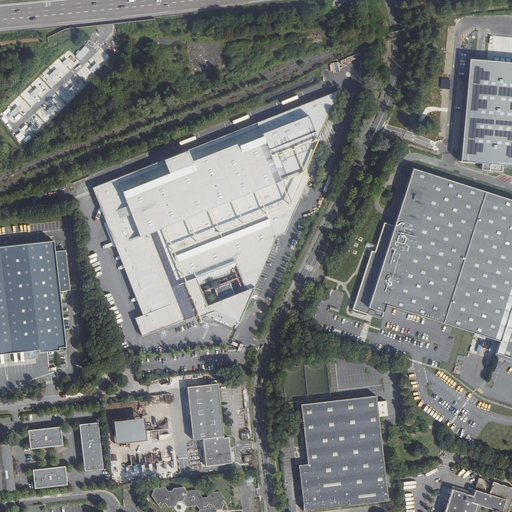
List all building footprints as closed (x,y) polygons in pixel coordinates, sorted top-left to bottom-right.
[(75,55),(81,60),(90,50),(84,45),(75,55)] [(106,58),(108,56),(101,49),(96,54),(101,59),(104,56),(106,58)] [(66,66),(70,62),(67,58),(62,62),(66,66)] [(97,63),(91,68),(94,71),(100,66),(97,63)] [(44,104),(41,107),(50,115),(57,108),(53,104),(49,108),(44,104)] [(282,221),(264,213),(255,190),(279,180),(258,129),(95,194),(143,314),(135,318),(143,335),(195,314),(196,317),(203,314),(237,328),(249,298),(282,221)] [(495,354),(511,359),(511,201),(413,169),(396,224),(395,228),(385,225),(377,251),(376,254),(372,253),(365,274),(354,309),(382,318),(386,305),(465,330),(500,341),(495,354)] [(0,353),(38,349),(38,352),(59,349),(59,347),(65,346),(58,292),(69,291),(65,252),(54,253),(52,242),(0,247),(0,353)] [(216,383),(186,386),(192,439),(203,438),(206,464),(231,462),(228,436),(223,437),(216,383)] [(377,401),(376,395),(301,404),(308,464),(299,465),(304,510),(388,500),(378,416),(388,415),(386,400),(377,401)] [(142,417),(112,420),(115,443),(145,440),(145,433),(142,417)] [(168,420),(158,420),(159,438),(168,438),(168,420)] [(96,422),(77,425),(82,470),(101,468),(96,422)] [(58,427),(25,430),(27,449),(60,445),(58,427)] [(9,446),(0,446),(0,492),(13,490),(9,446)] [(62,466),(29,470),(32,488),(64,485),(62,466)] [(507,511),(511,499),(511,487),(494,482),(491,489),(488,488),(490,481),(479,478),(475,490),(472,489),(471,492),(453,486),(444,511),(507,511)] [(178,499),(176,485),(173,486),(172,488),(167,489),(164,485),(154,486),(151,494),(160,505),(161,500),(165,500),(168,504),(174,504),(177,499),(178,499)] [(183,485),(176,485),(178,499),(181,498),(187,505),(197,504),(199,508),(197,511),(198,511),(215,511),(217,508),(222,507),(224,502),(222,499),(224,495),(219,490),(210,491),(206,495),(203,495),(197,488),(186,489),(183,485)]
